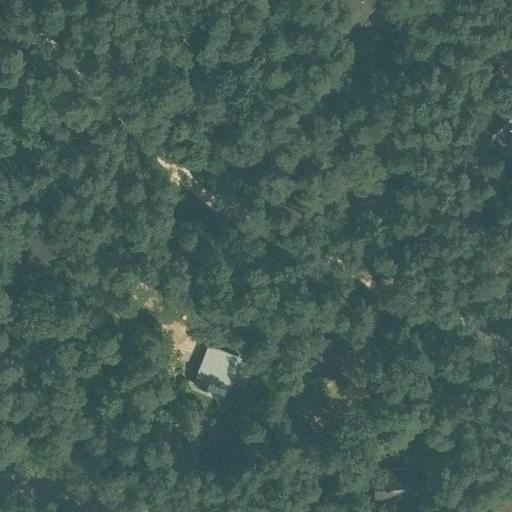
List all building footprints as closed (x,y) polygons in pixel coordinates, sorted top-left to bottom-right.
[(338,0),(323,14),(344,35),(363,17),(360,13),(373,0),(338,0)] [(511,115),(493,134),(511,152),(511,115)] [(337,167),(331,185),(342,188),(341,191),(340,190),(339,195),(340,195),(337,202),(373,213),(382,181),(372,178),(370,185),(365,183),(367,176),(362,174),(347,170),(337,167)] [(65,228),(16,242),(24,267),(72,252),(65,228)] [(304,356),(296,357),(298,369),(306,368),(307,377),(308,377),(308,376),(328,374),(328,376),(341,375),(341,376),(341,375),(341,373),(339,352),(343,352),(341,336),(319,339),(321,353),(304,356)] [(203,356),(193,382),(205,387),(207,381),(227,389),(231,378),(244,383),(248,373),(251,366),(238,361),(239,358),(207,346),(203,356)] [(385,470),(372,471),(375,500),(388,499),(424,496),(421,466),(385,470)]
